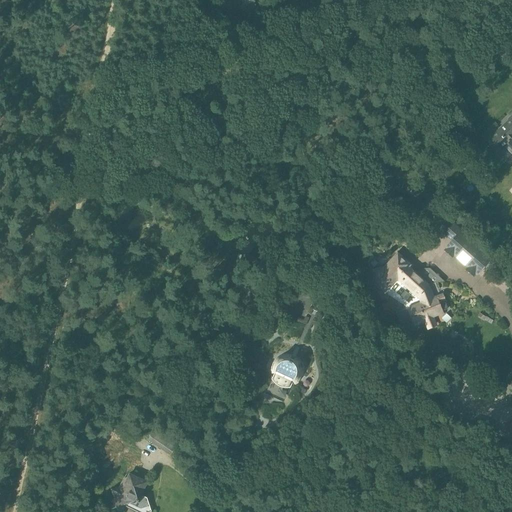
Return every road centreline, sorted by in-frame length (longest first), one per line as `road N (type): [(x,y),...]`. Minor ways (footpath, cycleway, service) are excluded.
road 1 (track): [(15,511),(78,200)]
road 2 (track): [(114,0),(78,200)]
